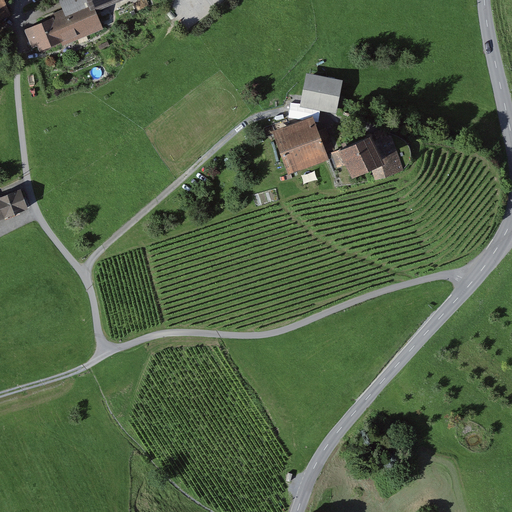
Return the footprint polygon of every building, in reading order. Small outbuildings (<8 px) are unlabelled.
[(0,0),(0,22),(10,18),(2,0),(0,0)] [(62,0),(67,10),(53,15),(64,42),(65,45),(110,27),(103,9),(126,0),(62,0)] [(64,42),(53,15),(27,26),(38,53),(64,42)] [(310,77),(305,106),(341,112),(346,83),(310,77)] [(275,135),(287,173),(324,161),(312,123),(275,135)] [(391,132),(340,155),(347,170),(353,167),(357,176),(380,166),(386,181),(408,171),(391,132)] [(0,224),(34,211),(25,190),(0,200),(0,224)] [(291,483),(293,475),(288,473),(285,481),(291,483)]
